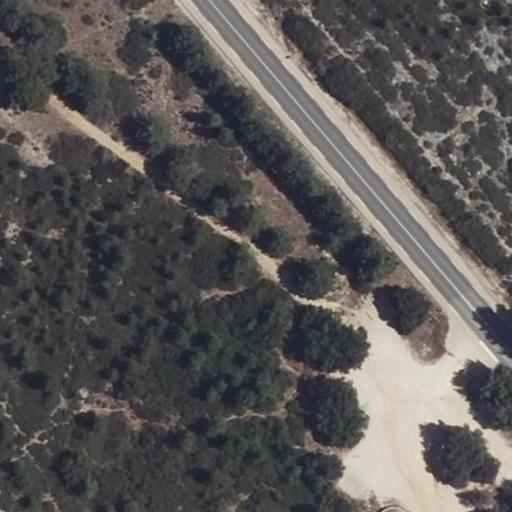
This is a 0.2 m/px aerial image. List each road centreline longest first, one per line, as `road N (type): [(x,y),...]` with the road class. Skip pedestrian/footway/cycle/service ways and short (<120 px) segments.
road 1 (track): [(0,78),(54,99),(430,396)]
road 2 (primary): [(511,354),(209,0)]
road 3 (track): [(421,511),(393,456),(397,410),(430,396)]
